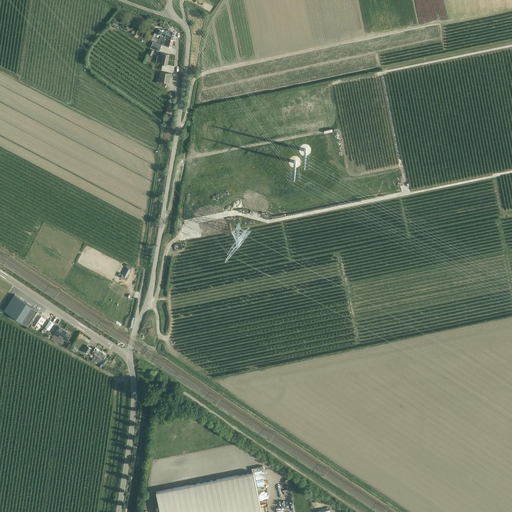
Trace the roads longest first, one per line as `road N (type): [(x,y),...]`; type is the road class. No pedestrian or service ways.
road 1 (unclassified): [(129,357),(172,161),(188,41),(181,23)]
road 2 (tertiary): [(119,511),(133,407),(129,357)]
road 3 (tertiary): [(129,357),(0,272)]
